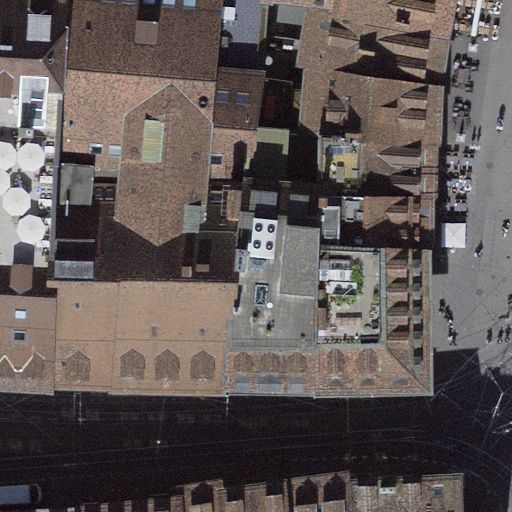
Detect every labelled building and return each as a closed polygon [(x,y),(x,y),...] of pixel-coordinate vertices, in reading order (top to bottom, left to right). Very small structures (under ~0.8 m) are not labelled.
[(0,0),(0,369),(48,373),(55,163),(57,163),(66,0),(0,0)] [(134,376),(223,377),(240,214),(252,126),(258,80),(262,49),(267,0),(66,0),(57,163),(55,163),(48,373),(107,375),(134,376)] [(341,0),(267,0),(262,49),(295,54),(293,69),(420,87),(424,61),(428,34),(339,14),(341,0)] [(341,0),(339,14),(428,34),(433,0),(341,0)] [(295,54),(262,49),(258,80),(252,126),(240,214),(223,377),(268,378),(313,379),(318,245),(319,195),(322,137),(286,133),(293,69),(295,54)] [(419,113),(420,87),(293,69),(286,133),(322,137),(322,136),(417,139),(419,113)] [(322,137),(319,195),(415,196),(416,167),(417,139),(322,136),(322,137)] [(319,195),(318,245),(415,250),(415,223),(415,196),(319,195)] [(318,245),(313,379),(417,378),(417,319),(416,319),(416,305),(416,297),(415,297),(415,289),(415,281),(416,281),(416,250),(415,250),(318,245)] [(459,511),(458,476),(404,479),(350,482),(352,505),(352,511),(459,511)] [(352,511),(352,505),(350,482),(317,486),(284,490),(284,511),(352,511)] [(284,511),(284,490),(254,494),(224,499),(224,511),(284,511)] [(178,511),(224,511),(224,499),(201,503),(178,507),(178,511)]
